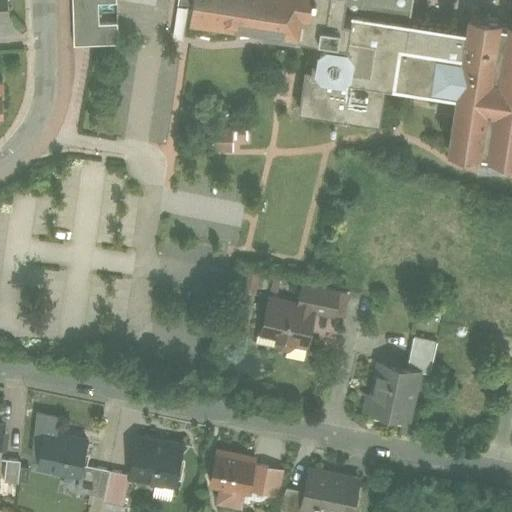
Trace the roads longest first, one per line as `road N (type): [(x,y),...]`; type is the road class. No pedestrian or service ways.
road 1 (residential): [(0,371),(328,431),(511,475)]
road 2 (residential): [(46,0),(44,96),(22,142),(0,159)]
